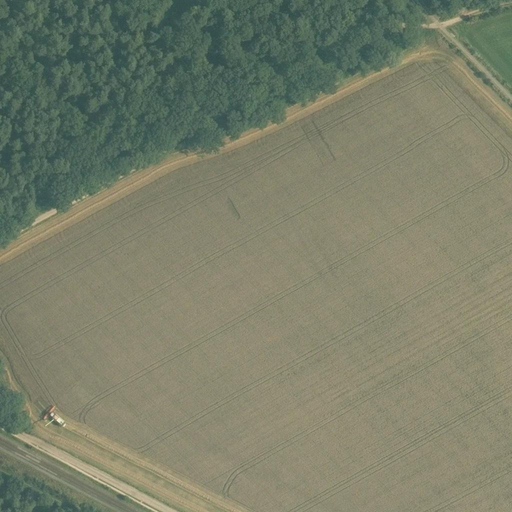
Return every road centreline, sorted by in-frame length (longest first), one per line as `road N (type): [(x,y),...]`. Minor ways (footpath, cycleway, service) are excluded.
road 1 (track): [(0,423),(170,511)]
road 2 (track): [(249,96),(107,0)]
road 3 (track): [(157,0),(273,79)]
